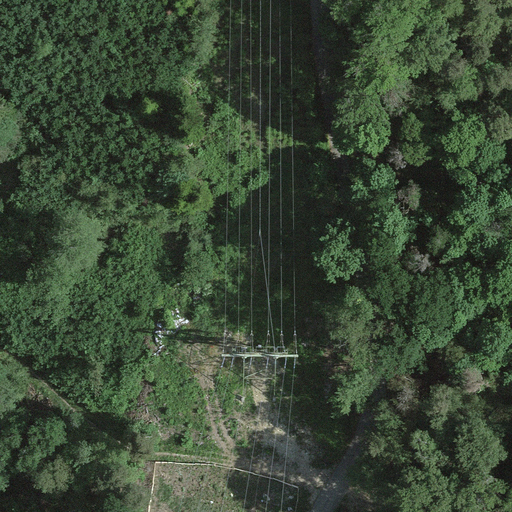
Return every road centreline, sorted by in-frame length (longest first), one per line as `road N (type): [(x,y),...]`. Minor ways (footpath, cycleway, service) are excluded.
road 1 (unclassified): [(321,511),(367,424),(378,374),(318,0)]
road 2 (track): [(448,511),(378,374)]
